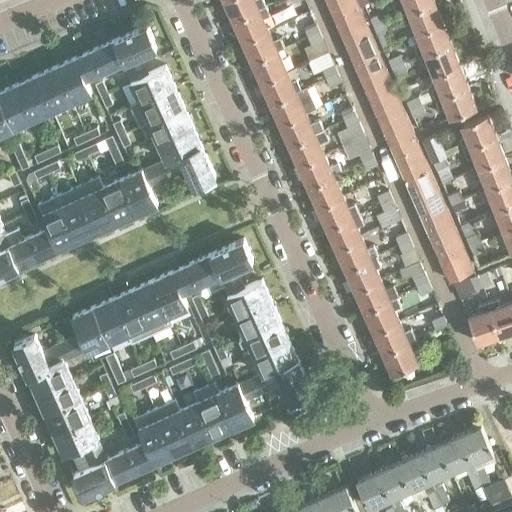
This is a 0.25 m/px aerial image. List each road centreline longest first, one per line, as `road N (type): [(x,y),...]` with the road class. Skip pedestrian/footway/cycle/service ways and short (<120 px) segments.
road 1 (residential): [(372,421),(177,0)]
road 2 (residential): [(485,382),(317,0)]
road 3 (residential): [(166,511),(372,421)]
